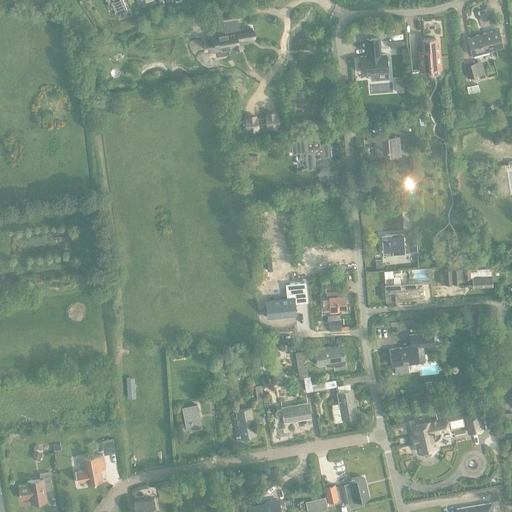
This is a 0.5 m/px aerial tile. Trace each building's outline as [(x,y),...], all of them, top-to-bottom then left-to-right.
[(106,0),(108,4),(110,3),(115,14),(118,13),(119,14),(120,13),(120,12),(127,10),(123,0),(106,0)] [(212,33),(213,41),(212,41),(212,44),(214,43),(216,51),(216,55),(236,51),(235,48),(235,46),(242,45),(241,40),(252,38),(250,27),(239,29),(236,19),(237,18),(236,11),(222,14),(223,21),(224,21),(224,22),(225,27),(211,29),(212,33)] [(467,38),(472,55),(503,46),(498,29),(467,38)] [(359,56),(360,62),(361,72),(387,70),(385,54),(380,54),(378,37),(365,39),(367,51),(368,51),(368,55),(359,56)] [(419,54),(420,69),(440,68),(438,45),(435,45),(435,37),(422,39),(423,54),(419,54)] [(479,74),(476,62),(464,65),(467,77),(479,74)] [(467,86),(468,93),(479,91),(477,84),(467,86)] [(266,114),(268,127),(277,126),(275,113),(266,114)] [(248,130),(257,128),(255,115),(246,116),(248,130)] [(366,137),(367,141),(374,141),(375,155),(386,155),(387,158),(389,158),(389,154),(397,154),(396,134),(408,133),(408,126),(398,127),(397,124),(383,125),(384,135),(366,137)] [(299,140),(290,141),(291,153),(299,152),(299,158),(304,158),(305,164),(304,164),(304,166),(305,166),(305,168),(315,167),(314,155),(317,155),(317,157),(330,156),(329,142),(299,145),(299,140)] [(244,156),(244,158),(244,164),(257,164),(257,155),(244,156)] [(402,233),(381,235),(382,255),(404,253),(403,248),(416,247),(416,240),(415,235),(415,232),(402,233)] [(457,282),(456,278),(460,277),(463,277),(472,277),(472,286),(492,285),(491,268),(469,269),(469,267),(462,267),(462,268),(460,268),(460,267),(455,268),(443,268),(443,270),(444,274),(440,274),(441,283),(457,282)] [(305,281),(285,284),(286,298),(294,297),(294,303),(307,302),(305,281)] [(326,296),(322,296),(323,306),(329,305),(330,311),(338,310),(338,308),(345,307),(344,294),(337,295),(336,289),(337,289),(336,281),(324,282),(325,290),(326,296)] [(384,285),(386,300),(394,300),(395,300),(395,299),(422,297),(421,282),(384,285)] [(286,298),(271,299),(272,317),(295,315),(294,303),(294,297),(286,298)] [(466,319),(450,321),(451,329),(467,327),(466,319)] [(328,320),(329,328),(341,327),(340,320),(328,320)] [(423,356),(417,357),(416,347),(422,347),(421,334),(410,335),(411,347),(390,350),(392,366),(419,363),(419,362),(424,361),(423,356)] [(343,353),(344,353),(344,350),(342,351),(341,344),(314,349),(317,364),(344,359),(343,353)] [(295,353),(299,378),(307,376),(305,364),(303,365),(301,352),(295,353)] [(205,381),(207,398),(213,397),(211,380),(205,381)] [(310,384),(311,390),(335,385),(334,380),(310,384)] [(254,386),(257,400),(264,399),(261,384),(254,386)] [(332,409),(334,422),(341,421),(341,419),(347,417),(347,419),(350,418),(350,417),(356,416),(352,389),(336,391),(339,408),(332,409)] [(282,415),(283,422),(310,417),(307,402),(281,407),(281,408),(277,409),(275,411),(275,414),(278,416),(282,415)] [(183,407),(185,421),(185,422),(186,429),(200,427),(199,419),(198,419),(196,405),(183,407)] [(249,436),(249,435),(255,434),(250,407),(235,410),(240,436),(246,435),(246,437),(249,436)] [(436,420),(413,425),(415,436),(414,436),(415,440),(416,442),(419,452),(422,452),(424,455),(429,456),(432,454),(433,449),(436,449),(434,441),(435,440),(436,440),(437,439),(438,439),(438,438),(439,437),(439,436),(440,435),(440,434),(440,433),(440,432),(440,431),(448,429),(446,421),(466,416),(464,407),(448,411),(448,409),(435,412),(436,420)] [(466,417),(469,433),(481,430),(477,414),(466,417)] [(35,449),(32,457),(39,459),(41,451),(35,449)] [(87,480),(87,483),(102,480),(99,466),(104,465),(102,454),(97,455),(82,458),(85,469),(75,471),(77,482),(87,480)] [(39,474),(40,479),(27,481),(27,485),(18,486),(20,499),(29,498),(30,504),(46,501),(44,488),(52,487),(50,472),(39,474)] [(349,483),(343,484),(349,508),(363,505),(362,499),(367,498),(363,478),(349,481),(349,483)] [(324,487),(327,502),(337,500),(334,485),(324,487)] [(133,502),(135,511),(154,511),(155,511),(153,498),(133,502)] [(248,507),(249,511),(279,511),(277,499),(269,501),(270,503),(248,507)] [(483,511),(484,511),(483,511),(492,511),(491,502),(456,508),(456,511),(483,511)]
